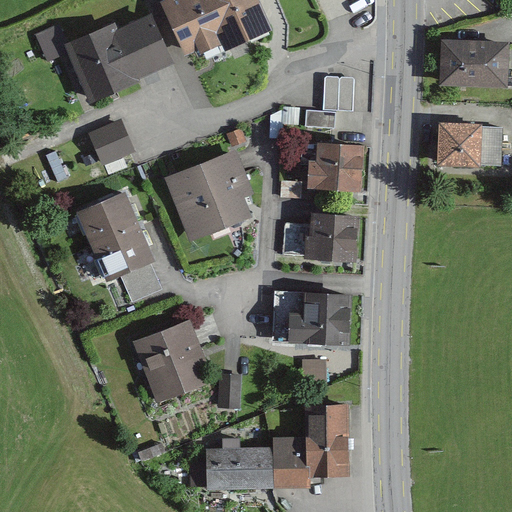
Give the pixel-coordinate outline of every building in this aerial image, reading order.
[(264,31),(250,0),(146,0),(173,58),(210,42),(215,53),(264,31)] [(100,15),(51,36),(81,105),(166,68),(142,13),(106,29),(100,15)] [(511,46),(439,44),(438,91),(511,93),(511,46)] [(354,79),(328,78),(326,113),(307,112),(306,129),(336,131),(337,113),(353,114),(354,79)] [(497,124),(428,122),(427,162),(496,165),(497,124)] [(366,149),(308,146),(305,193),(363,196),(366,149)] [(230,149),(161,177),(187,240),(239,219),(237,197),(247,193),(230,149)] [(124,188),(72,211),(106,286),(125,278),(138,308),(172,293),(124,188)] [(361,220),(303,216),(300,261),(358,265),(361,220)] [(351,298),(284,298),(283,347),(351,347),(351,298)] [(181,317),(122,339),(149,411),(208,389),(181,317)] [(326,362),(303,362),(303,389),(326,389),(326,362)] [(242,376),(220,375),(217,409),(239,411),(242,376)] [(306,446),(201,448),(202,493),(326,490),(326,476),(353,475),(352,409),(305,410),(306,446)]
